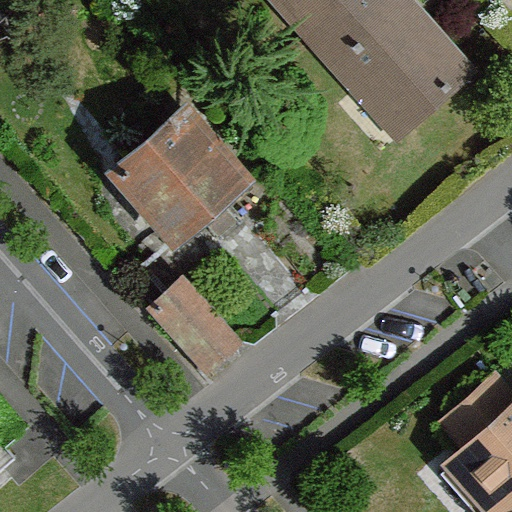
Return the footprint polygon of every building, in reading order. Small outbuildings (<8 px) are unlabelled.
[(282,0),(310,31),(344,0),(282,0)] [(472,70),(408,0),(344,0),(310,31),(360,88),(371,76),(414,124),(472,70)] [(244,176),(188,113),(121,170),(178,234),(244,176)] [(238,342),(184,283),(157,307),(210,367),(238,342)] [(465,449),(511,407),(511,382),(498,368),(440,420),(465,449)] [(511,493),(511,407),(465,449),(454,459),(496,507),(511,493)] [(511,511),(511,493),(496,507),(500,511),(511,511)]
